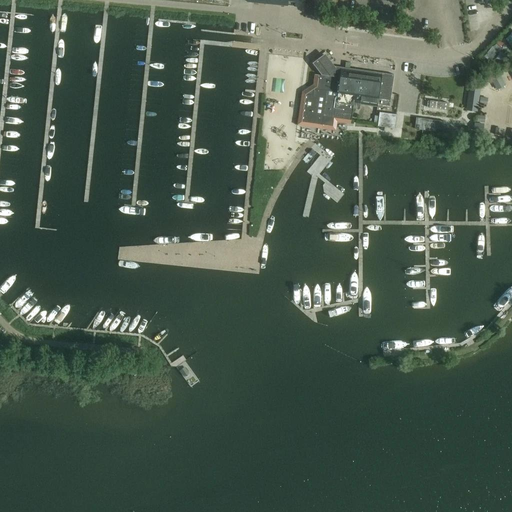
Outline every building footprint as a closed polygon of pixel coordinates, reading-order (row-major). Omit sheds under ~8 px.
[(333,118),(350,120),(353,103),(377,106),(377,104),(389,106),(394,75),(375,72),(370,65),(363,70),(362,73),(334,69),(324,55),(313,63),(321,74),(321,75),(318,75),(316,89),(313,89),(312,95),(305,94),(301,122),(322,125),(323,116),(334,117),(333,118)] [(476,111),(479,90),(469,89),(467,109),(476,111)] [(279,100),(282,94),(277,91),(274,97),(279,100)] [(274,113),(282,116),(285,107),(277,104),(274,113)] [(394,128),(396,114),(379,112),(377,126),(394,128)] [(443,133),(445,122),(416,117),(414,129),(443,133)] [(404,131),(405,119),(396,118),(396,122),(397,123),(396,130),(404,131)]
